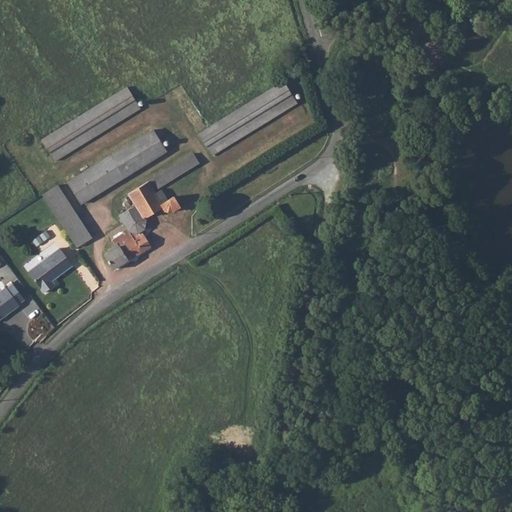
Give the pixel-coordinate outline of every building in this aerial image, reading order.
[(282,80),(197,132),(211,154),(296,102),(282,80)] [(84,112),(39,138),(52,160),(139,108),(125,87),(84,112)] [(151,129),(66,182),(79,204),(165,152),(151,129)] [(117,216),(126,231),(127,232),(137,234),(143,230),(146,221),(143,216),(159,207),(161,211),(169,214),(179,207),(172,196),(166,200),(160,191),(155,194),(153,191),(197,164),(192,155),(127,195),(133,206),(117,216)] [(56,186),(41,195),(76,248),(90,239),(56,186)] [(127,232),(126,231),(111,240),(114,245),(107,250),(109,252),(103,255),(113,269),(149,247),(142,236),(133,241),(127,232)] [(60,250),(27,274),(43,295),(51,290),(47,284),(71,265),(60,250)] [(275,254),(250,270),(259,283),(283,267),(275,254)] [(11,285),(5,290),(16,305),(23,300),(11,285)] [(16,305),(5,290),(0,292),(0,318),(17,306),(16,305)]
